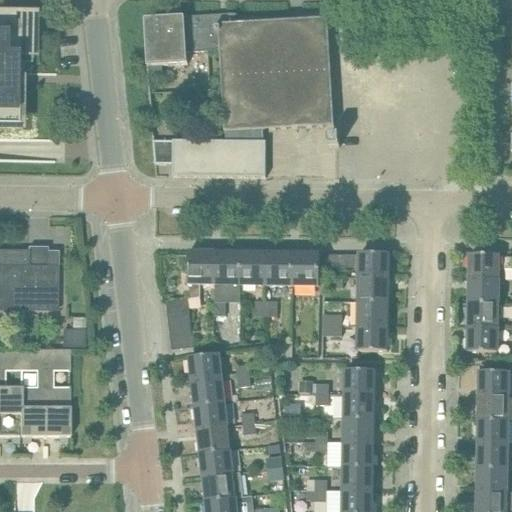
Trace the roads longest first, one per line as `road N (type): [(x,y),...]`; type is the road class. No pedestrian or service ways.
road 1 (residential): [(433,199),(115,198)]
road 2 (residential): [(433,199),(425,511)]
road 3 (residential): [(145,470),(115,198)]
road 4 (residential): [(115,198),(99,0)]
road 5 (residential): [(145,470),(0,470)]
